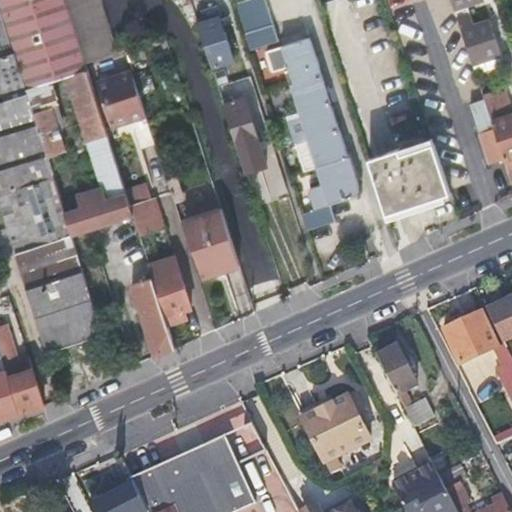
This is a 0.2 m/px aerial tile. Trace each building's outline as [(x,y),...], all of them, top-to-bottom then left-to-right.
[(0,0),(0,4),(11,40),(14,50),(25,84),(52,171),(68,166),(60,139),(50,107),(57,105),(50,83),(66,78),(101,185),(106,199),(126,193),(126,191),(97,98),(86,63),(66,0),(0,0)] [(97,0),(66,0),(86,63),(114,52),(97,0)] [(276,40),(264,0),(240,0),(239,0),(253,47),(276,40)] [(474,0),(446,0),(457,31),(470,27),(462,5),(474,0)] [(0,43),(11,40),(0,4),(0,43)] [(198,20),(212,65),(233,58),(218,9),(197,16),(198,20)] [(468,65),(497,56),(485,21),(470,27),(457,31),(468,65)] [(289,84),(298,113),(305,137),(292,141),(301,166),(314,162),(319,181),(306,185),(313,207),(304,210),(310,228),(336,219),(331,203),(361,192),(350,155),(347,156),(309,36),(267,50),(273,68),(288,63),(294,82),(289,84)] [(45,343),(100,324),(72,236),(65,211),(52,171),(25,84),(14,50),(0,54),(0,203),(4,215),(8,229),(45,343)] [(142,148),(158,144),(135,71),(99,83),(113,127),(133,120),(142,148)] [(483,94),(511,180),(511,113),(503,88),(483,94)] [(244,98),(225,104),(242,158),(245,170),(265,164),(244,98)] [(305,137),(298,113),(286,117),(292,141),(305,137)] [(382,208),(387,224),(450,204),(433,153),(403,163),(400,156),(369,166),(382,208)] [(148,184),(126,191),(126,193),(129,203),(152,196),(148,184)] [(77,193),(81,206),(106,199),(101,185),(77,193)] [(81,206),(89,231),(92,230),(134,217),(129,203),(126,193),(106,199),(81,206)] [(167,225),(158,194),(152,196),(129,203),(134,217),(139,235),(167,225)] [(72,236),(89,231),(81,206),(65,211),(72,236)] [(228,242),(225,230),(213,234),(217,246),(228,242)] [(217,246),(213,234),(198,239),(202,250),(191,253),(200,281),(237,268),(228,242),(217,246)] [(145,270),(149,282),(163,328),(183,322),(181,314),(188,312),(172,261),(145,270)] [(128,289),(150,362),(171,352),(163,328),(149,282),(128,289)] [(235,312),(249,308),(241,284),(227,289),(235,312)] [(511,301),(495,309),(489,311),(506,343),(511,340),(511,301)] [(506,343),(489,311),(447,329),(461,362),(493,349),(506,343)] [(0,364),(2,373),(15,416),(42,408),(40,401),(27,361),(13,365),(4,335),(0,335),(0,364)] [(399,345),(380,355),(416,427),(436,417),(426,398),(414,405),(406,389),(419,383),(399,345)] [(511,361),(506,349),(497,353),(511,384),(511,361)] [(0,373),(0,421),(15,416),(2,373),(0,373)] [(358,392),(350,395),(358,413),(366,409),(358,392)] [(350,395),(335,403),(304,417),(332,472),(342,467),(335,455),(371,438),(358,413),(350,395)] [(304,417),(335,403),(333,399),(302,414),(304,417)] [(225,436),(133,478),(150,511),(237,511),(255,504),(225,436)] [(459,511),(441,475),(439,471),(434,462),(397,481),(411,511),(428,511),(433,510),(434,511),(459,511)] [(511,511),(501,493),(491,498),(494,504),(478,511),(468,511),(464,503),(470,500),(461,482),(467,479),(461,465),(441,475),(459,511),(511,511)] [(325,511),(324,507),(313,511),(359,511),(354,501),(330,511),(325,511)]
